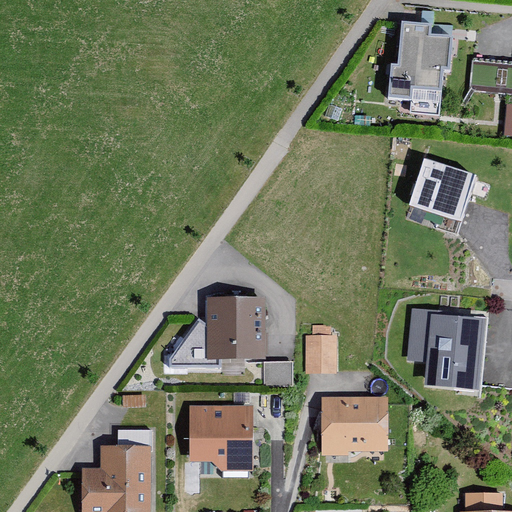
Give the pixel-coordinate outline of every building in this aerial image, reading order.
[(432,39),(433,26),(398,25),(396,66),(386,65),(384,103),(410,105),(411,92),(442,94),(442,75),(452,76),(453,40),(432,39)] [(469,181),(419,163),(403,211),(453,228),(469,181)] [(266,364),(265,306),(206,306),(206,365),(266,364)] [(439,322),(440,315),(412,313),(408,367),(428,368),(426,392),(480,395),(485,325),(439,322)] [(312,341),(306,341),(305,379),(339,380),(339,340),(328,340),(328,331),(312,331),(312,341)] [(388,403),(320,404),(321,459),(388,459),(388,403)] [(188,466),(215,466),(222,477),(252,477),(253,413),(189,412),(188,466)] [(150,511),(151,435),(118,435),(118,451),(101,451),(101,472),(83,472),(83,511),(150,511)] [(501,511),(502,499),(465,498),(464,511),(501,511)]
